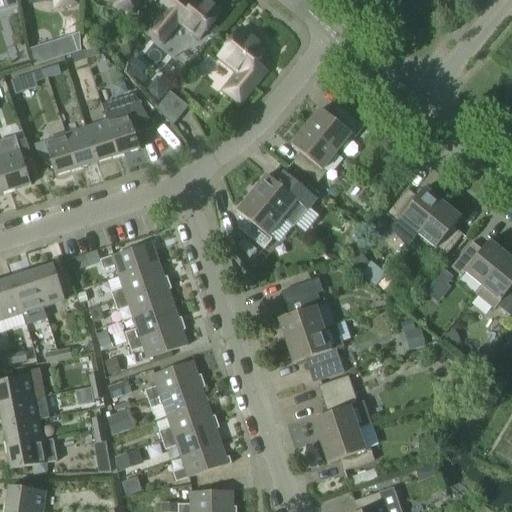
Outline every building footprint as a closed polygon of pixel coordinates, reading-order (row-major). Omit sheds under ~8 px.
[(117,0),(115,7),(135,13),(139,0),(117,0)] [(147,31),(162,44),(179,23),(200,40),(222,13),(206,0),(164,0),(158,8),(162,12),(147,31)] [(219,57),(238,73),(224,91),(241,104),(267,72),(257,64),(268,50),(241,29),(219,57)] [(29,50),(35,66),(81,52),(80,33),(29,50)] [(84,52),(86,60),(100,55),(97,48),(84,52)] [(84,52),(82,52),(78,53),(72,55),(75,63),(86,60),(84,52)] [(44,70),(47,79),(61,74),(58,66),(44,70)] [(44,70),(34,74),(37,82),(47,79),(44,70)] [(16,92),(38,86),(34,73),(13,79),(16,92)] [(162,102),(156,109),(173,124),(191,105),(160,77),(148,90),(162,102)] [(327,145),(337,153),(351,136),(355,139),(363,129),(338,108),(330,118),(321,110),(306,128),(327,145)] [(118,157),(140,150),(129,115),(107,122),(118,157)] [(118,157),(107,122),(86,129),(98,163),(118,157)] [(337,153),(327,145),(306,128),(291,146),(300,154),(292,163),(318,184),(326,174),(323,170),(337,153)] [(98,163),(86,129),(66,135),(77,170),(98,163)] [(77,170),(66,135),(44,142),(56,177),(77,170)] [(20,150),(0,156),(0,163),(9,192),(31,185),(23,161),(32,158),(31,154),(29,150),(20,152),(20,150)] [(0,194),(9,192),(0,163),(0,194)] [(283,219),(297,202),(301,205),(309,195),(284,174),(276,184),(267,176),(252,194),(283,219)] [(418,234),(443,204),(425,189),(417,198),(408,190),(387,216),(397,224),(393,228),(405,244),(408,247),(418,234)] [(283,219),(252,194),(237,212),(246,220),(239,229),(264,250),(273,240),(269,237),(283,219)] [(418,234),(435,248),(432,252),(443,261),(463,236),(454,227),(461,218),(443,204),(418,234)] [(371,211),(364,220),(370,224),(377,216),(371,211)] [(476,294),(507,256),(489,241),(482,250),(472,242),(451,268),(462,276),(465,273),(482,287),(475,294),(476,294)] [(119,278),(159,264),(152,243),(100,261),(104,271),(116,267),(119,278)] [(359,275),(371,265),(358,249),(346,258),(359,275)] [(87,255),(75,259),(79,271),(91,267),(91,266),(87,255)] [(476,294),(494,309),(497,306),(506,314),(511,306),(511,260),(507,256),(476,294)] [(114,303),(166,285),(159,264),(119,278),(123,289),(111,293),(114,303)] [(32,273),(43,308),(65,301),(54,266),(32,273)] [(283,267),(277,271),(281,276),(287,272),(283,267)] [(438,279),(446,286),(453,278),(444,271),(438,279)] [(23,315),(43,308),(32,273),(12,280),(23,315)] [(23,315),(12,280),(0,283),(0,314),(2,321),(23,315)] [(279,320),(286,342),(325,330),(318,309),(322,307),(318,294),(324,292),(319,280),(283,292),(291,316),(279,320)] [(133,319),(173,305),(166,285),(114,303),(118,312),(130,308),(133,319)] [(85,293),(78,295),(80,303),(88,301),(85,293)] [(128,343),(180,326),(173,305),(133,319),(137,329),(125,334),(128,343)] [(102,313),(92,316),(95,324),(105,321),(102,313)] [(403,333),(415,330),(413,320),(401,324),(403,333)] [(187,347),(180,326),(128,343),(132,353),(144,349),(147,360),(187,347)] [(325,330),(286,342),(294,365),(306,360),(314,384),(345,374),(337,349),(332,351),(325,330)] [(426,346),(421,330),(407,334),(411,350),(426,346)] [(454,330),(444,335),(449,348),(460,343),(454,330)] [(96,335),(98,342),(100,348),(112,344),(107,332),(96,335)] [(446,358),(450,353),(441,346),(431,358),(440,365),(446,358)] [(57,352),(59,362),(73,360),(71,350),(57,352)] [(12,354),(14,364),(28,362),(26,352),(12,354)] [(57,352),(46,354),(48,364),(59,362),(57,352)] [(12,354),(1,356),(3,366),(14,364),(12,354)] [(109,375),(118,372),(114,360),(105,363),(109,375)] [(145,391),(148,401),(200,383),(193,362),(153,376),(157,387),(145,391)] [(91,389),(101,388),(98,374),(88,376),(91,389)] [(0,406),(35,400),(31,377),(0,383),(0,406)] [(313,420),(321,442),(358,429),(372,425),(364,402),(358,404),(349,377),(318,387),(328,415),(313,420)] [(200,383),(148,401),(152,411),(163,406),(167,417),(207,403),(200,383)] [(123,396),(119,385),(109,389),(112,399),(123,396)] [(91,389),(93,401),(103,399),(101,388),(91,389)] [(0,411),(3,428),(39,421),(35,400),(0,406),(0,411)] [(207,403),(167,417),(171,428),(159,432),(162,442),(214,424),(207,403)] [(114,435),(128,431),(122,414),(108,419),(114,435)] [(91,419),(91,420),(93,431),(94,433),(104,431),(101,417),(91,419)] [(7,449),(43,442),(39,421),(3,428),(7,449)] [(214,424),(162,442),(166,451),(177,447),(181,458),(221,444),(214,424)] [(366,450),(358,429),(321,442),(328,464),(340,460),(344,472),(375,462),(370,449),(366,450)] [(104,431),(94,433),(96,445),(106,443),(104,431)] [(431,437),(418,437),(418,452),(431,452),(431,437)] [(7,449),(11,471),(32,467),(33,476),(47,475),(47,464),(43,442),(7,449)] [(221,444),(181,458),(185,469),(173,473),(177,483),(228,465),(221,444)] [(119,473),(144,464),(139,450),(115,458),(119,473)] [(435,465),(428,468),(431,478),(439,475),(435,465)] [(137,477),(121,483),(125,498),(142,492),(137,477)] [(6,510),(21,511),(42,511),(46,493),(9,487),(6,510)] [(178,505),(178,511),(233,511),(233,492),(191,493),(191,505),(178,505)] [(386,511),(385,506),(389,504),(385,492),(354,502),(357,511),(386,511)]
